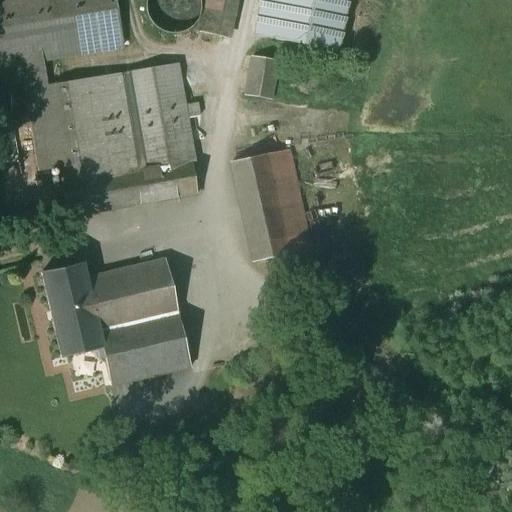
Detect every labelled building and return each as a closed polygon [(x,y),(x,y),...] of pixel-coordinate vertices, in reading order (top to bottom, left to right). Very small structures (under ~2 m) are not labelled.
[(120,0),(0,0),(0,90),(21,87),(47,230),(205,202),(182,74),(53,97),(48,70),(130,55),(120,0)] [(145,0),(143,4),(142,9),(143,19),(149,30),(157,36),(166,39),(172,39),(181,36),(190,29),(195,21),(196,11),(195,5),(192,0),(145,0)] [(238,0),(202,0),(195,36),(229,43),(238,0)] [(343,0),(255,0),(248,38),(333,54),(343,0)] [(273,102),(279,66),(254,63),(249,98),(273,102)] [(319,249),(295,151),(239,164),(263,262),(319,249)] [(185,373),(165,271),(85,286),(81,265),(35,274),(52,364),(99,355),(106,388),(185,373)]
